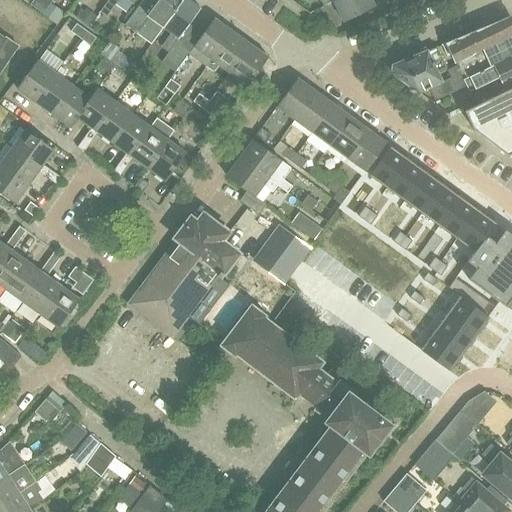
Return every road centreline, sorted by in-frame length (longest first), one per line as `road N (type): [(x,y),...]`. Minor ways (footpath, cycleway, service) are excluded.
road 1 (residential): [(121,281),(45,227),(85,171),(163,226)]
road 2 (residential): [(511,203),(331,74)]
road 3 (residential): [(163,226),(294,48)]
road 4 (residential): [(331,74),(502,0)]
